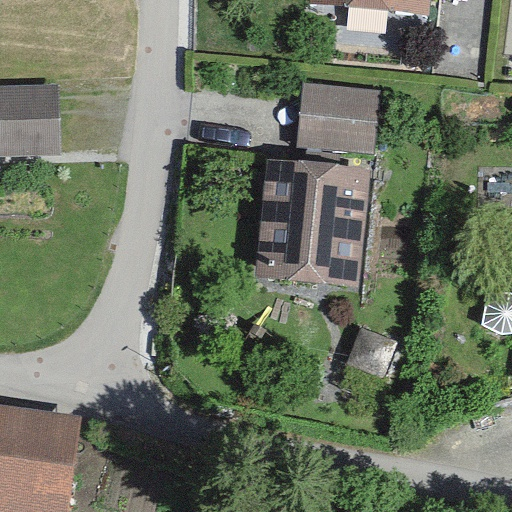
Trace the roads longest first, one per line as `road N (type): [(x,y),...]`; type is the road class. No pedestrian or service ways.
road 1 (residential): [(511,495),(95,398)]
road 2 (residential): [(162,0),(156,133),(139,236),(95,398)]
